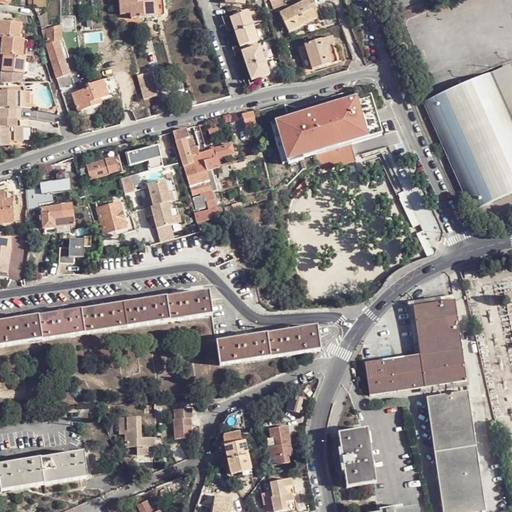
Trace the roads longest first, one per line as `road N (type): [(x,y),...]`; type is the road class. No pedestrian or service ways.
road 1 (residential): [(0,297),(190,268),(214,277),(262,323),(337,321),(352,339)]
road 2 (residential): [(468,254),(382,74),(236,102)]
road 3 (residential): [(335,369),(318,367),(215,413),(205,425),(201,461)]
road 4 (residential): [(236,102),(73,142)]
road 5 (residential): [(468,254),(407,279),(352,339)]
road 6 (residential): [(335,369),(317,424),(328,511)]
road 7 (residential): [(79,511),(201,461)]
